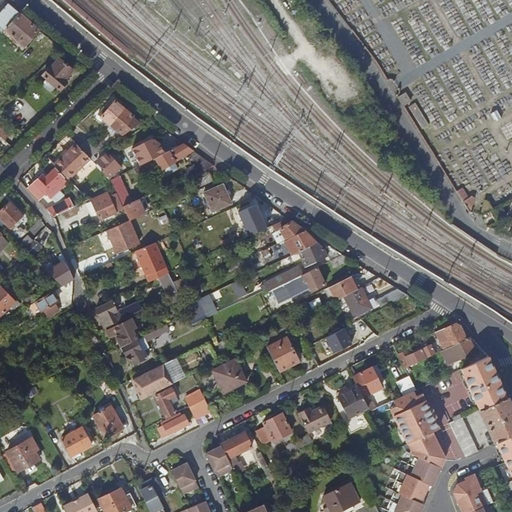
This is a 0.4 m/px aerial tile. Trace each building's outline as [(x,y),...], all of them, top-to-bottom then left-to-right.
[(0,24),(25,46),(40,30),(9,3),(0,13),(0,24)] [(41,70),(51,60),(40,49),(30,59),(41,70)] [(57,87),(55,89),(59,92),(73,76),(71,74),(74,70),(60,59),(51,68),(50,68),(44,75),(47,79),(57,87)] [(18,93),(28,83),(11,68),(2,78),(18,93)] [(52,92),(55,89),(57,87),(47,79),(42,84),(52,92)] [(123,135),(140,124),(133,118),(134,116),(116,101),(108,110),(105,107),(99,114),(123,135)] [(10,134),(1,126),(0,126),(0,136),(5,141),(10,134)] [(91,137),(80,147),(91,158),(103,150),(91,137)] [(53,162),(54,164),(77,143),(75,141),(53,162)] [(181,142),(155,156),(161,167),(191,149),(181,142)] [(92,159),(91,158),(80,147),(77,143),(54,164),(66,177),(69,180),(92,159)] [(185,159),(194,173),(213,165),(194,151),(187,155),(188,158),(185,159)] [(98,163),(106,171),(110,167),(115,173),(121,167),(108,153),(98,163)] [(28,189),(39,201),(46,194),(51,199),(68,182),(55,168),(46,178),(43,175),(28,189)] [(110,179),(113,186),(123,205),(132,201),(119,175),(110,179)] [(223,184),(204,192),(212,212),(232,203),(223,184)] [(462,187),(456,191),(470,212),(475,197),(472,195),(469,197),(462,187)] [(113,214),(103,194),(87,202),(97,222),(113,214)] [(132,201),(123,205),(130,220),(145,213),(140,202),(145,199),(144,196),(132,201)] [(47,209),(54,217),(74,207),(69,198),(47,209)] [(482,215),(493,209),(488,201),(485,201),(482,215)] [(10,203),(0,211),(0,217),(10,228),(22,216),(10,203)] [(239,213),(249,236),(263,229),(263,228),(269,225),(262,210),(255,213),(252,206),(239,213)] [(492,213),(498,223),(501,221),(499,219),(505,216),(501,208),(492,213)] [(288,218),(263,229),(265,233),(279,227),(292,220),(288,218)] [(130,220),(107,230),(117,251),(139,241),(130,220)] [(292,220),(279,227),(286,239),(291,237),(290,237),(305,230),(292,220)] [(290,237),(291,237),(297,251),(316,242),(305,230),(290,237)] [(0,251),(9,244),(0,234),(0,251)] [(34,241),(26,249),(33,256),(41,249),(34,241)] [(325,253),(323,248),(316,242),(297,251),(305,266),(325,256),(325,253)] [(134,252),(148,282),(159,277),(168,273),(154,243),(134,252)] [(334,267),(351,258),(343,254),(343,253),(330,260),(334,267)] [(74,279),(71,272),(64,261),(57,266),(48,271),(63,286),(74,279)] [(286,272),(290,280),(296,277),(302,274),(299,266),(286,272)] [(302,274),(296,277),(300,284),(307,281),(311,289),(324,282),(316,267),(302,274)] [(168,273),(159,277),(169,297),(178,292),(176,289),(168,273)] [(351,275),(331,285),(337,299),(346,295),(357,288),(351,275)] [(290,280),(268,291),(272,299),(300,284),(296,277),(290,280)] [(373,306),(363,286),(357,288),(346,295),(356,315),(373,306)] [(1,287),(0,287),(0,316),(15,302),(1,287)] [(386,294),(391,303),(409,294),(399,288),(386,294)] [(51,292),(35,301),(41,311),(41,310),(46,319),(59,311),(55,303),(56,301),(51,292)] [(186,304),(193,322),(219,312),(211,293),(186,304)] [(181,309),(185,307),(182,300),(177,302),(181,309)] [(96,309),(100,319),(105,316),(107,322),(115,318),(117,323),(142,310),(139,302),(118,313),(113,302),(96,309)] [(132,319),(114,327),(118,335),(116,336),(121,346),(136,338),(133,330),(136,329),(132,319)] [(290,323),(282,327),(286,336),(287,338),(296,333),(290,323)] [(441,342),(444,349),(452,346),(467,339),(462,326),(456,323),(444,329),(448,339),(441,342)] [(171,329),(168,324),(145,336),(147,341),(171,329)] [(282,327),(262,338),(266,346),(286,336),(282,327)] [(326,335),(334,353),(352,344),(344,327),(326,335)] [(286,336),(266,346),(280,371),(299,361),(287,338),(286,336)] [(467,339),(452,346),(457,358),(464,355),(466,358),(470,356),(473,364),(489,357),(483,350),(476,353),(469,338),(467,339)] [(134,365),(146,359),(139,346),(136,340),(122,347),(127,356),(126,357),(128,361),(131,359),(134,365)] [(142,344),(139,346),(146,359),(149,358),(142,344)] [(398,354),(405,368),(436,354),(431,345),(406,357),(403,352),(398,354)] [(473,364),(462,369),(480,410),(507,397),(496,373),(489,357),(473,364)] [(235,358),(213,370),(224,392),(246,380),(235,358)] [(132,379),(141,399),(172,383),(163,363),(132,379)] [(359,388),(362,393),(368,404),(372,403),(368,395),(373,393),(384,388),(373,368),(354,377),(358,384),(359,388)] [(399,382),(404,395),(414,390),(416,389),(410,377),(399,382)] [(350,417),(370,407),(368,404),(362,393),(359,388),(358,384),(349,388),(350,390),(338,395),(350,417)] [(171,387),(155,395),(166,416),(175,411),(168,397),(175,394),(171,387)] [(187,401),(189,406),(190,406),(201,400),(205,398),(200,389),(194,391),(196,396),(187,401)] [(402,474),(386,510),(390,511),(420,511),(424,504),(421,503),(429,485),(432,486),(440,469),(445,458),(432,431),(439,428),(435,419),(437,418),(432,408),(430,409),(422,393),(417,396),(414,390),(404,395),(393,400),(396,405),(390,408),(406,444),(407,444),(410,451),(408,454),(417,458),(409,477),(402,474)] [(319,417),(309,397),(300,402),(310,422),(319,417)] [(496,443),(511,435),(511,407),(507,397),(480,410),(495,443),(496,443)] [(203,405),(201,400),(190,406),(192,410),(203,405)] [(123,428),(111,406),(94,416),(106,438),(123,428)] [(265,423),(274,442),(294,432),(284,413),(265,423)] [(190,424),(185,415),(163,426),(163,427),(159,429),(163,437),(167,434),(168,435),(190,424)] [(464,417),(450,424),(466,457),(478,451),(464,417)] [(82,427),(61,438),(70,457),(92,446),(82,427)] [(319,428),(310,433),(311,435),(313,440),(323,435),(319,428)] [(227,441),(222,444),(222,445),(227,456),(233,452),(234,454),(251,445),(244,430),(226,439),(227,441)] [(287,446),(290,453),(313,440),(311,435),(287,446)] [(511,435),(496,443),(501,454),(505,462),(511,477),(511,435)] [(41,457),(30,437),(15,444),(13,440),(5,444),(18,469),(41,457)] [(222,445),(207,452),(220,478),(235,470),(227,456),(222,445)] [(255,462),(258,470),(268,464),(269,464),(262,451),(256,453),(260,460),(255,462)] [(171,467),(185,496),(200,489),(196,482),(197,481),(193,473),(193,472),(189,472),(188,468),(190,465),(187,460),(171,467)] [(161,464),(154,468),(167,479),(172,473),(161,464)] [(491,511),(474,474),(464,478),(465,480),(457,484),(453,492),(460,508),(461,508),(462,511),(491,511)] [(331,511),(343,511),(360,503),(350,483),(324,498),(331,511)] [(149,500),(146,501),(151,511),(165,511),(153,486),(144,491),(149,500)] [(120,488),(99,500),(105,511),(125,511),(137,506),(130,492),(124,495),(120,488)] [(88,493),(63,506),(65,511),(96,511),(97,511),(88,493)] [(181,511),(207,511),(207,510),(209,509),(206,502),(181,511)] [(32,508),(33,510),(34,511),(44,511),(40,503),(32,508)]
